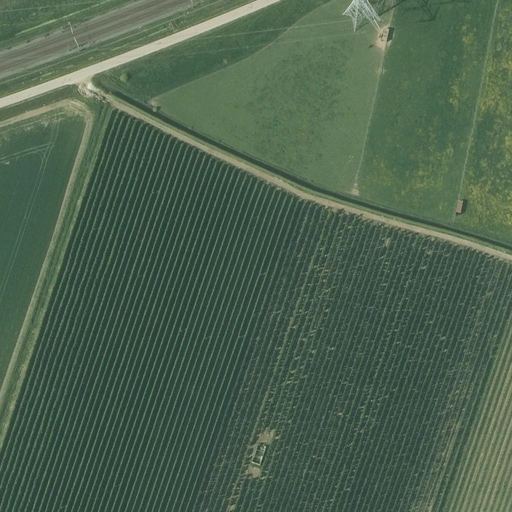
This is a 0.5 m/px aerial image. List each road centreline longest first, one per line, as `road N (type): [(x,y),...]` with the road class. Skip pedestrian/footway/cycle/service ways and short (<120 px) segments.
road 1 (track): [(0,125),(220,44),(281,0)]
road 2 (unclassified): [(0,103),(271,0)]
road 3 (motorway): [(0,60),(105,0)]
